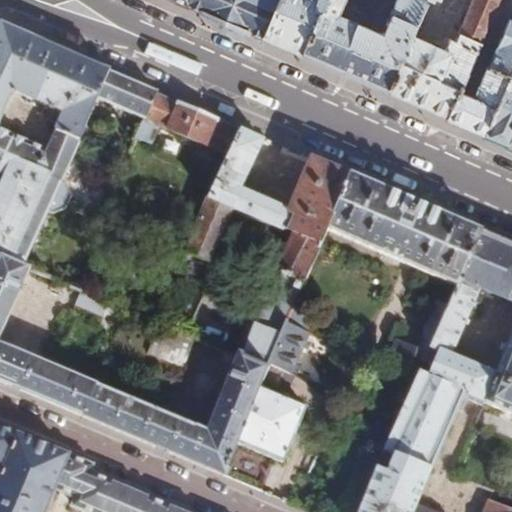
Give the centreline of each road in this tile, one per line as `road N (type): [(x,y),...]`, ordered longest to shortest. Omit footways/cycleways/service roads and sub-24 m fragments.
road 1 (primary): [(66,0),(511,193)]
road 2 (residential): [(0,407),(247,511)]
